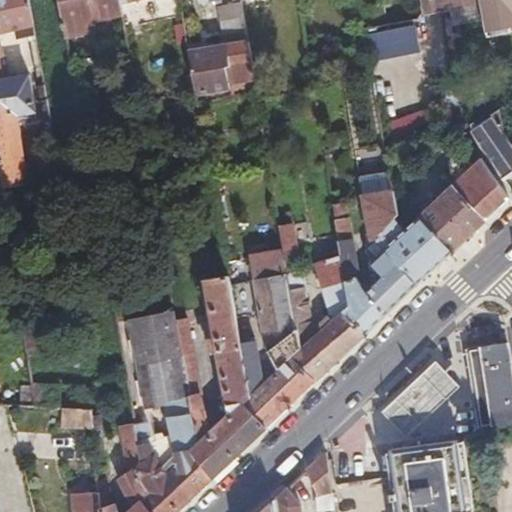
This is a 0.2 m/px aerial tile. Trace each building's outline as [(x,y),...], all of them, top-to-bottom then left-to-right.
[(0,0),(0,81),(5,81),(3,70),(10,68),(8,57),(1,58),(0,51),(0,35),(17,33),(29,31),(23,0),(0,0)] [(23,0),(29,31),(17,33),(18,40),(37,37),(30,0),(23,0)] [(66,0),(74,38),(96,33),(95,24),(128,18),(126,5),(124,0),(66,0)] [(479,0),(422,0),(425,13),(480,1),(479,0)] [(511,0),(479,0),(480,1),(487,35),(511,30),(511,0)] [(228,10),(232,35),(245,32),(239,1),(234,3),(233,8),(228,10)] [(389,20),(385,4),(365,8),(368,24),(389,20)] [(372,61),(423,51),(417,23),(367,32),(372,61)] [(232,35),(235,48),(248,45),(245,32),(232,35)] [(235,48),(197,56),(200,77),(204,97),(234,92),(233,83),(231,71),(251,66),(252,66),(248,45),(235,48)] [(253,78),(251,66),(231,71),(233,83),(253,78)] [(30,77),(5,81),(0,81),(0,179),(2,190),(28,185),(22,144),(24,143),(19,115),(36,112),(32,89),(30,77)] [(191,104),(205,102),(204,97),(200,77),(187,80),(191,104)] [(56,138),(46,86),(38,88),(47,139),(56,138)] [(497,180),(511,166),(511,153),(509,150),(499,138),(495,116),(494,113),(464,131),(497,180)] [(441,128),(457,125),(456,116),(440,118),(441,128)] [(35,142),(41,184),(48,182),(41,141),(35,142)] [(496,205),(502,198),(474,160),(400,230),(389,219),(372,240),(380,248),(413,283),(496,205)] [(384,170),(354,175),(366,240),(372,240),(389,219),(392,214),(384,170)] [(338,202),(328,204),(337,255),(339,268),(350,266),(344,238),(339,239),(336,223),(342,222),(341,218),(338,202)] [(345,218),(341,218),(342,222),(336,223),(339,239),(344,238),(349,237),(345,218)] [(286,225),(275,228),(278,250),(297,350),(289,358),(309,379),(340,351),(359,334),(337,311),(345,305),(341,279),(339,268),(337,255),(313,259),(324,322),(309,336),(301,289),(298,289),(286,225)] [(389,305),(413,283),(380,248),(367,262),(378,275),(368,283),(360,290),(350,279),(341,279),(345,305),(337,311),(359,334),(389,305)] [(250,340),(234,343),(245,397),(238,403),(260,426),(300,388),(309,379),(289,358),(297,350),(278,250),(245,256),(259,343),(274,370),(258,384),(250,340)] [(378,275),(367,262),(364,265),(368,283),(378,275)] [(350,279),(350,266),(339,268),(341,279),(350,279)] [(181,318),(170,320),(193,444),(184,453),(206,477),(249,437),(260,426),(238,403),(245,397),(234,343),(222,274),(200,278),(210,335),(203,335),(205,347),(212,347),(224,415),(205,433),(195,394),(181,318)] [(141,423),(130,425),(137,465),(132,467),(138,502),(147,511),(169,511),(186,497),(206,477),(184,453),(193,444),(170,320),(169,312),(125,320),(140,406),(158,404),(172,465),(161,475),(144,445),(141,423)] [(28,352),(45,350),(41,326),(24,328),(28,352)] [(477,423),(511,418),(511,408),(502,343),(466,349),(477,423)] [(387,416),(410,441),(464,390),(440,365),(387,416)] [(23,405),(37,405),(64,407),(66,407),(67,386),(33,384),(33,386),(20,388),(23,405)] [(94,419),(92,412),(92,410),(66,407),(64,407),(62,429),(95,430),(94,419)] [(95,430),(97,462),(106,452),(104,412),(92,412),(94,419),(95,430)] [(130,425),(130,423),(116,425),(123,469),(113,478),(127,508),(121,511),(112,511),(112,506),(99,480),(92,480),(93,493),(95,511),(147,511),(138,502),(132,467),(137,465),(130,425)] [(463,511),(455,448),(389,456),(396,511),(463,511)] [(325,511),(322,454),(299,476),(309,495),(310,511),(325,511)] [(285,492),(274,503),(274,511),(296,511),(296,509),(285,492)] [(95,511),(93,493),(69,494),(69,511),(95,511)] [(263,511),(274,511),(274,503),(263,511)]
